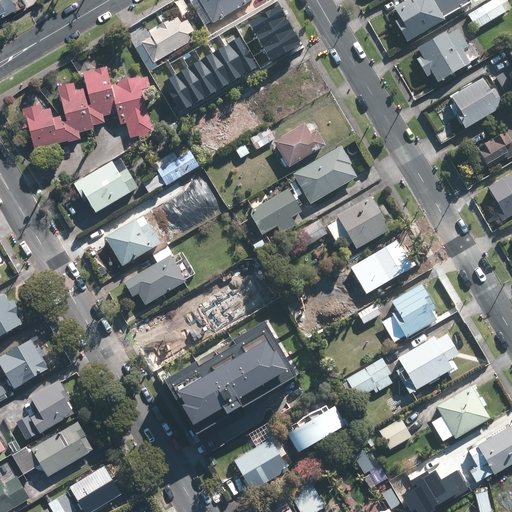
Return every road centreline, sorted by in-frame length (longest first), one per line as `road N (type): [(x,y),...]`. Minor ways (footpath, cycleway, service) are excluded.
road 1 (residential): [(198,511),(0,174)]
road 2 (residential): [(511,331),(315,0)]
road 3 (residential): [(111,0),(0,66)]
